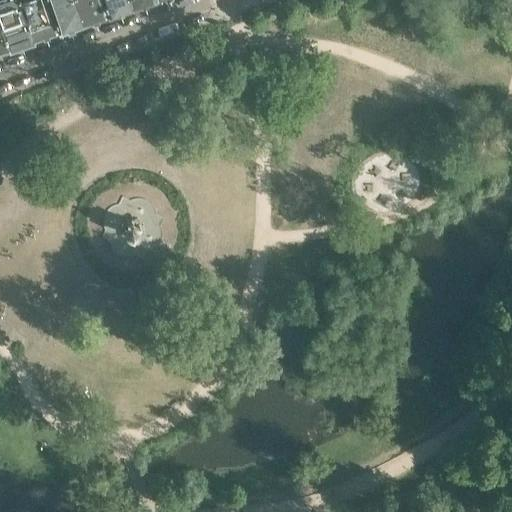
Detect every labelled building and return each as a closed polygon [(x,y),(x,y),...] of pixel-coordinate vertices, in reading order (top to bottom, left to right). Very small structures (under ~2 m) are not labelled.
[(33,27),(23,0),(0,0),(0,12),(8,36),(33,27)] [(57,19),(50,0),(23,0),(33,27),(57,19)] [(82,10),(78,0),(50,0),(57,19),(82,10)] [(107,1),(106,0),(78,0),(82,10),(107,1)] [(0,38),(8,36),(0,12),(0,38)]
